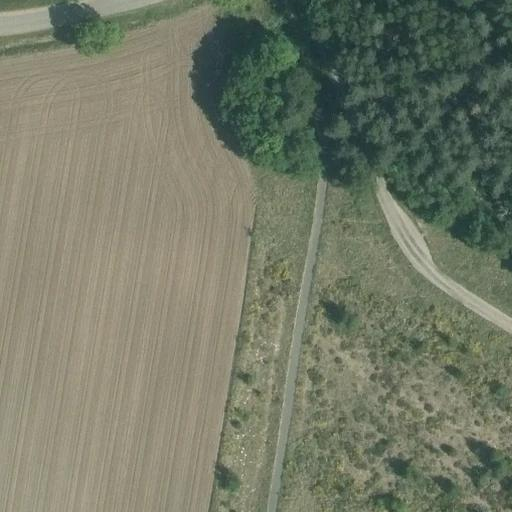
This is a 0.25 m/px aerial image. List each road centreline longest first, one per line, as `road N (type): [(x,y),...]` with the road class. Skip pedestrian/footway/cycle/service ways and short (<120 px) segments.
road 1 (unclassified): [(309,0),(406,246),(440,283),(511,326)]
road 2 (unclassified): [(0,24),(128,0)]
